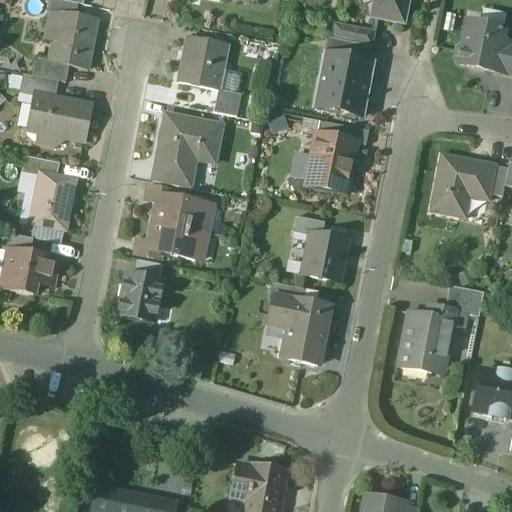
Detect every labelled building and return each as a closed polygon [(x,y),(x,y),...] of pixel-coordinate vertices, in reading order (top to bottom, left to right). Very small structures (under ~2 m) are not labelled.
[(83,0),(43,0),(43,4),(82,12),(83,0)] [(377,0),(376,10),(371,9),(368,23),(402,30),(407,0),(405,0),(377,0)] [(96,28),(64,21),(58,49),(53,47),(48,69),(68,73),(86,76),(96,28)] [(501,35),(478,30),(476,38),(465,36),(461,53),(456,56),(454,65),(458,71),(492,77),(498,49),(501,35)] [(371,39),(332,31),(329,44),(368,52),(371,39)] [(329,44),(325,44),(322,60),(365,69),(368,52),(329,44)] [(224,53),(185,45),(176,89),(215,97),(224,53)] [(511,51),(498,49),(492,77),(498,79),(498,78),(511,80),(511,51)] [(365,69),(322,60),(318,81),(326,83),(320,113),(359,121),(370,70),(365,69)] [(48,69),(34,66),(31,83),(56,88),(64,90),(68,73),(48,69)] [(233,97),(237,79),(221,75),(217,94),(233,97)] [(31,83),(21,81),(17,102),(32,105),(34,97),(54,101),(56,88),(31,83)] [(54,101),(34,97),(32,105),(26,139),(45,142),(54,153),(66,145),(81,148),(88,114),(53,107),(54,101)] [(238,102),(215,97),(211,119),(234,123),(238,102)] [(218,133),(164,122),(154,171),(180,177),(180,178),(190,180),(192,166),(211,169),(218,133)] [(366,138),(322,129),(319,142),(353,149),(353,150),(363,152),(366,138)] [(319,142),(314,141),(304,191),(344,199),(353,150),(353,149),(319,142)] [(494,171),(438,160),(427,219),(456,225),(460,203),(487,208),(488,201),(493,173),(494,171)] [(57,170),(27,164),(24,176),(39,179),(55,183),(57,170)] [(511,169),(507,169),(506,175),(503,192),(511,194),(511,169)] [(180,177),(154,171),(150,188),(176,194),(180,178),(180,177)] [(506,175),(493,173),(488,201),(500,203),(503,192),(506,175)] [(190,180),(180,178),(176,194),(186,196),(190,180)] [(55,183),(39,179),(29,230),(64,238),(74,186),(55,183)] [(172,199),(147,193),(144,207),(154,209),(169,212),(171,205),(172,199)] [(209,213),(171,205),(169,212),(154,209),(150,229),(203,240),(209,213)] [(321,229),(294,223),(291,239),(307,243),(308,240),(319,243),(321,229)] [(203,240),(150,229),(146,249),(161,252),(160,260),(198,267),(203,240)] [(31,246),(0,240),(0,257),(7,259),(7,257),(28,261),(31,246)] [(319,243),(308,240),(307,243),(299,282),(336,289),(344,248),(319,243)] [(146,249),(136,247),(133,261),(159,266),(160,260),(161,252),(146,249)] [(28,261),(7,257),(7,259),(0,293),(0,295),(30,302),(33,290),(48,293),(54,266),(28,261)] [(160,272),(135,267),(133,279),(158,284),(160,272)] [(160,288),(125,281),(117,321),(152,328),(160,288)] [(300,296),(269,290),(267,302),(274,304),(297,309),(300,296)] [(482,299),(447,292),(442,316),(453,318),(453,319),(477,324),(482,299)] [(297,309),(274,304),(270,325),(287,329),(280,365),(315,372),(327,315),(297,309)] [(442,316),(434,314),(432,324),(406,319),(395,374),(428,380),(431,367),(443,369),(453,319),(453,318),(442,316)] [(496,380),(479,377),(471,417),(488,420),(487,423),(503,427),(504,423),(511,424),(511,386),(511,382),(511,381),(511,382),(509,378),(505,375),(501,376),(497,379),(496,379),(496,380)] [(277,511),(284,480),(235,470),(230,494),(243,497),(240,511),(277,511)] [(176,511),(177,510),(94,492),(89,511),(176,511)] [(401,511),(402,510),(363,502),(360,511),(401,511)]
